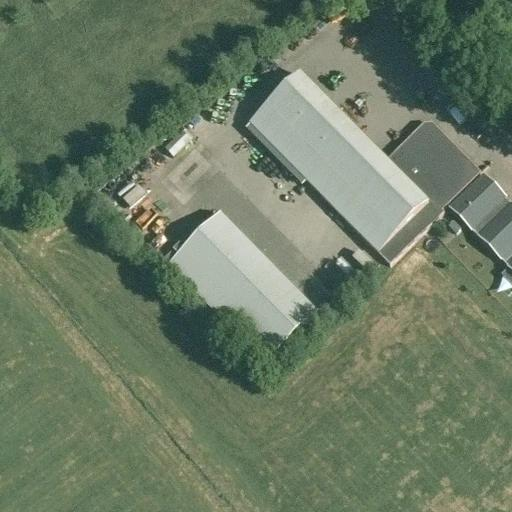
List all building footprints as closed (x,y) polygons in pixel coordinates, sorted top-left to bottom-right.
[(383,48),(362,63),(371,75),(391,59),(383,48)] [(443,214),(441,212),(480,174),(432,125),(424,125),(386,162),(301,76),(249,127),(388,270),(443,214)] [(175,159),(192,142),(184,134),(167,150),(175,159)] [(511,205),(483,176),(448,211),(511,274),(511,205)] [(168,270),(264,368),(316,316),(220,219),(168,270)]
